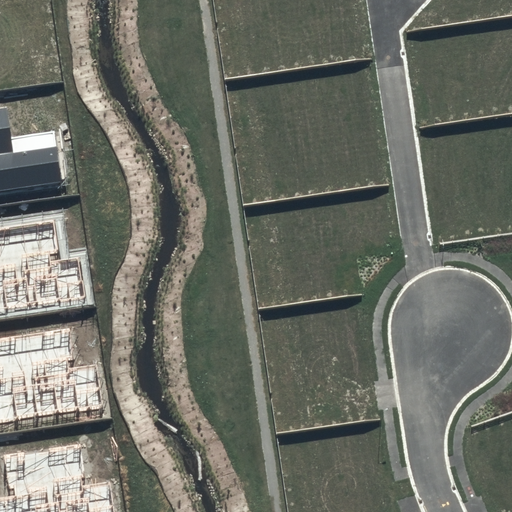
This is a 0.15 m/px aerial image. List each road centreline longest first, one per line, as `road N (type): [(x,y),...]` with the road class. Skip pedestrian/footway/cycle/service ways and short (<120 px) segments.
road 1 (residential): [(450,334),(419,250),(384,26),(391,0)]
road 2 (residential): [(444,511),(425,456),(424,398),(450,334)]
